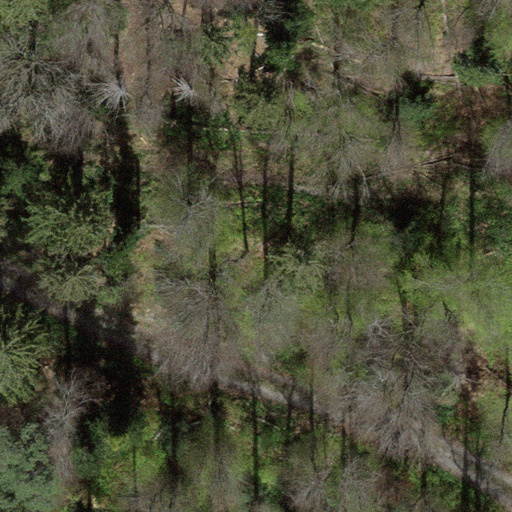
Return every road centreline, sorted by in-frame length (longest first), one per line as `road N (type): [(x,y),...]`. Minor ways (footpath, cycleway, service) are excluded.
road 1 (track): [(511,492),(397,434),(166,345),(0,262)]
road 2 (track): [(0,110),(110,155),(252,178),(453,176),(511,194)]
